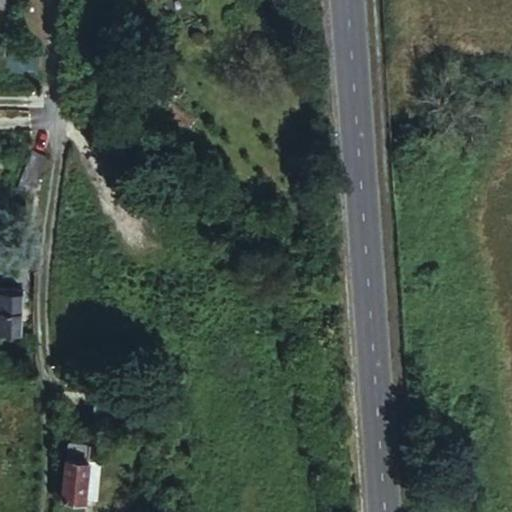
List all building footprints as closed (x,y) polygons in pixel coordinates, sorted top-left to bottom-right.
[(158,49),(138,55),(141,64),(160,58),(158,49)] [(2,56),(2,72),(33,72),(34,56),(2,56)] [(49,167),(50,164),(34,155),(22,183),(38,190),(49,167)] [(102,199),(90,212),(109,229),(121,217),(102,199)] [(0,289),(0,310),(25,312),(25,290),(0,289)] [(25,312),(0,310),(0,331),(25,331),(25,312)] [(122,405),(91,403),(90,423),(120,425),(122,405)] [(102,498),(106,458),(94,456),(95,443),(72,441),(66,494),(102,498)]
